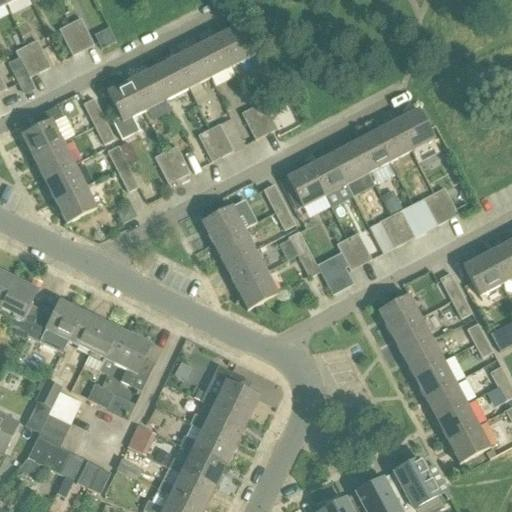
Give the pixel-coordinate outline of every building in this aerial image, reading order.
[(69,27),(83,54),(94,48),(80,21),(69,27)] [(72,59),(83,54),(69,27),(59,32),(72,59)] [(238,27),(216,38),(232,70),(254,59),(238,27)] [(210,81),(231,70),(216,39),(194,50),(210,81)] [(37,43),(26,49),(40,76),(50,70),(37,43)] [(29,81),(40,76),(26,49),(15,54),(29,81)] [(188,92),(210,81),(194,50),(172,60),(188,92)] [(166,103),(188,92),(172,60),(150,71),(166,103)] [(144,114),(166,103),(150,71),(128,82),(144,114)] [(128,83),(106,94),(119,120),(112,124),(121,142),(139,134),(132,120),(143,114),(128,83)] [(82,107),(93,129),(105,123),(94,102),(82,107)] [(263,105),(252,111),(265,138),(277,132),(263,105)] [(36,130),(19,138),(31,160),(61,145),(51,126),(61,121),(55,110),(32,122),(36,130)] [(255,143),(265,138),(252,111),(241,116),(255,143)] [(417,113),(395,124),(410,154),(432,143),(417,113)] [(115,143),(105,123),(93,129),(103,148),(115,143)] [(395,124),(373,135),(389,165),(410,154),(395,124)] [(206,134),(220,161),(233,154),(219,127),(206,134)] [(211,165),(220,161),(206,134),(198,138),(211,165)] [(373,135),(352,146),(367,176),(368,176),(389,165),(373,135)] [(42,182),(72,167),(61,145),(31,160),(42,182)] [(352,146),(330,157),(345,188),(346,187),(352,201),(374,189),(368,176),(367,176),(352,146)] [(107,155),(116,172),(127,167),(118,149),(107,155)] [(176,150),(165,155),(178,182),(190,176),(176,150)] [(168,187),(178,182),(165,155),(154,161),(168,187)] [(330,157),(308,168),(324,199),(345,188),(330,157)] [(53,204),(83,189),(72,167),(42,182),(53,204)] [(139,190),(127,167),(116,172),(127,196),(139,190)] [(302,210),(324,199),(308,168),(286,180),(302,210)] [(263,193),(274,215),(285,209),(274,188),(263,193)] [(64,227),(95,211),(83,189),(53,204),(64,227)] [(444,191),(432,197),(446,224),(458,218),(444,191)] [(436,229),(446,224),(432,197),(422,202),(436,229)] [(129,206),(115,214),(121,227),(136,219),(129,206)] [(212,248),(243,231),(231,209),(200,226),(212,248)] [(295,228),(285,209),(274,215),(284,234),(295,228)] [(390,219),(389,220),(403,246),(414,241),(400,214),(390,219)] [(393,252),(403,246),(389,220),(379,225),(393,252)] [(223,269),(254,253),(243,231),(212,248),(223,269)] [(298,235),(287,241),(296,258),(307,252),(298,235)] [(347,242),(346,242),(360,269),(371,263),(357,236),(347,242)] [(349,274),(360,269),(346,242),(336,248),(349,274)] [(500,287),(511,281),(511,257),(506,246),(484,258),(500,287)] [(235,291),(265,274),(254,253),(223,269),(235,291)] [(478,299),(500,287),(484,258),(462,269),(478,299)] [(246,313),(277,296),(265,274),(235,291),(246,313)] [(0,310),(14,282),(0,275),(0,310)] [(439,282),(451,304),(461,299),(450,276),(439,282)] [(28,339),(41,313),(30,308),(37,293),(14,282),(0,310),(0,311),(12,317),(8,335),(25,344),(28,339)] [(389,336),(420,320),(408,298),(377,314),(389,336)] [(471,317),(461,299),(451,304),(460,322),(471,317)] [(68,344),(82,315),(58,304),(51,318),(41,313),(28,339),(40,345),(49,349),(55,338),(68,344)] [(89,355),(104,326),(82,315),(68,344),(89,355)] [(400,358),(431,342),(420,320),(389,336),(400,358)] [(113,366),(127,337),(104,326),(89,355),(104,362),(98,375),(106,379),(113,366)] [(466,333),(474,347),(485,341),(477,327),(466,333)] [(113,366),(125,372),(120,384),(141,394),(154,367),(143,362),(150,348),(127,337),(113,366)] [(485,341),(474,347),(481,361),(492,356),(485,341)] [(412,380),(443,363),(431,342),(400,358),(412,380)] [(423,401),(454,385),(443,363),(412,380),(423,401)] [(258,402),(246,396),(251,385),(218,368),(212,379),(224,385),(216,400),(205,395),(204,395),(197,392),(193,401),(200,405),(212,410),(213,408),(247,424),(258,402)] [(489,376),(497,390),(508,384),(500,370),(489,376)] [(61,390),(48,384),(46,383),(35,406),(49,412),(53,406),(58,395),(59,395),(61,390)] [(511,400),(511,392),(508,384),(497,390),(504,404),(511,400)] [(434,423),(465,407),(454,385),(423,401),(434,423)] [(96,406),(103,392),(94,387),(86,402),(96,407),(96,406)] [(106,412),(113,397),(103,392),(96,406),(96,407),(106,412)] [(53,406),(75,417),(80,406),(59,395),(58,395),(53,406)] [(69,429),(75,417),(53,406),(49,412),(46,418),(69,429)] [(446,444),(477,428),(465,407),(434,423),(446,444)] [(236,446),(247,424),(213,408),(212,410),(206,422),(194,417),(189,427),(201,432),(202,430),(236,446)] [(0,457),(1,458),(17,426),(0,417),(0,457)] [(63,440),(69,429),(46,418),(41,429),(63,440)] [(477,428),(446,444),(457,467),(488,450),(496,445),(485,425),(477,429),(477,428)] [(58,451),(63,440),(41,429),(36,440),(58,451)] [(225,469),(236,446),(202,430),(201,432),(195,444),(183,439),(178,449),(190,455),(191,452),(225,469)] [(69,457),(58,451),(36,440),(25,462),(59,478),(69,457)] [(167,470),(172,458),(159,452),(153,464),(167,470)] [(214,491),(225,469),(191,452),(190,455),(184,466),(172,461),(168,471),(179,476),(180,474),(214,491)] [(64,481),(71,484),(82,463),(69,457),(59,478),(64,481)] [(418,461),(380,481),(395,511),(414,511),(437,499),(432,489),(423,472),(418,461)] [(115,473),(136,483),(141,471),(120,462),(115,473)] [(88,492),(98,470),(86,464),(75,486),(88,492)] [(432,489),(442,484),(436,474),(433,467),(423,472),(432,489)] [(110,476),(98,470),(88,492),(99,498),(110,476)] [(180,474),(179,476),(173,489),(162,483),(157,493),(168,499),(169,496),(201,511),(203,511),(214,491),(180,474)] [(64,500),(71,484),(64,481),(56,497),(64,500)] [(395,511),(380,481),(342,502),(347,511),(395,511)] [(201,511),(169,496),(168,499),(162,511),(147,504),(143,511),(201,511)] [(347,511),(342,502),(321,511),(347,511)]
